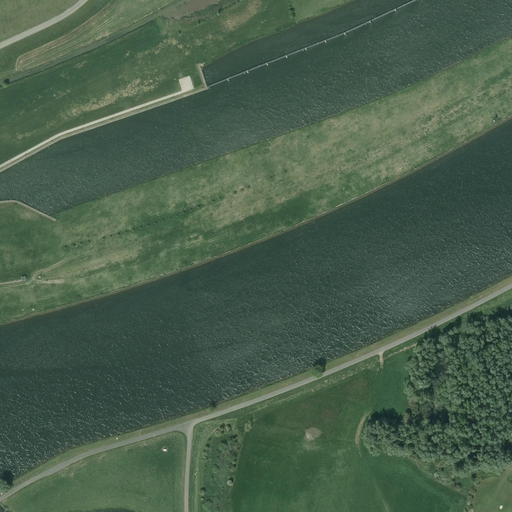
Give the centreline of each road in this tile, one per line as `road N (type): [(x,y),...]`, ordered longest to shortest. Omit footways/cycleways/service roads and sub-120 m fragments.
road 1 (unclassified): [(511,284),(395,344),(186,424)]
road 2 (unclassified): [(186,424),(59,465),(0,499)]
